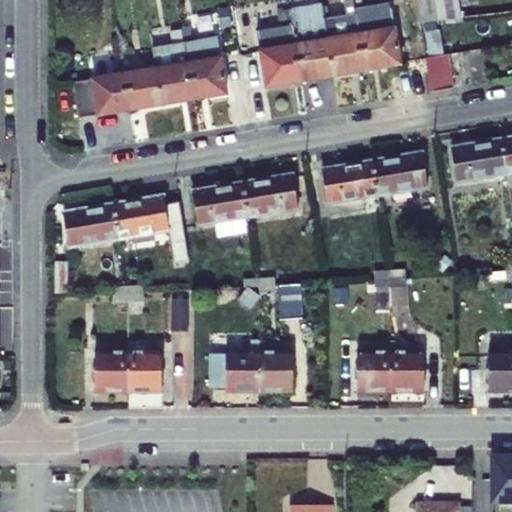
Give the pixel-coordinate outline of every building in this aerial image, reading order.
[(447,0),(402,0),(407,37),(452,29),(447,0)] [(347,6),(338,7),(349,77),(384,72),(379,36),(371,37),(368,18),(349,21),(347,6)] [(320,82),(349,77),(338,7),(332,8),(334,23),(311,27),(320,82)] [(320,82),(311,27),(309,12),(275,17),(278,32),(281,52),(287,87),(320,82)] [(278,32),(275,17),(268,18),(271,33),(278,32)] [(180,49),(177,33),(169,35),(172,50),(181,104),(213,99),(204,45),(180,49)] [(114,44),(106,45),(108,60),(116,59),(114,44)] [(108,60),(106,45),(100,46),(102,61),(108,60)] [(181,104),(172,50),(141,55),(145,75),(150,109),(181,104)] [(256,91),(287,87),(281,52),(250,57),(256,91)] [(434,66),(411,70),(415,100),(437,96),(434,66)] [(118,114),(150,109),(145,75),(112,80),(118,114)] [(118,114),(112,80),(61,88),(67,122),(118,114)] [(511,141),(483,147),(490,182),(511,177),(511,141)] [(490,182),(483,147),(434,155),(441,191),(490,182)] [(354,169),(360,203),(408,195),(402,161),(354,169)] [(306,177),(312,212),(360,203),(354,169),(306,177)] [(276,183),(227,191),(234,225),(282,217),(276,183)] [(186,233),(234,225),(227,191),(180,199),(186,233)] [(190,259),(179,201),(169,203),(180,260),(190,259)] [(151,204),(100,212),(108,246),(156,238),(161,270),(176,268),(166,211),(153,214),(151,204)] [(108,246),(100,212),(53,221),(57,255),(108,246)] [(510,277),(508,269),(494,271),(494,278),(510,277)] [(394,277),(376,279),(376,286),(395,284),(394,277)] [(494,278),(495,286),(510,285),(510,277),(494,278)] [(376,286),(376,279),(362,280),(363,287),(376,286)] [(283,283),(283,314),(305,314),(305,283),(283,283)] [(395,284),(376,286),(377,293),(395,292),(395,284)] [(249,294),(264,293),(263,286),(247,287),(249,294)] [(363,287),(363,294),(377,293),(376,286),(363,287)] [(264,293),(249,294),(249,301),(264,300),(264,293)] [(121,303),(135,302),(134,294),(119,295),(121,303)] [(119,295),(105,296),(105,304),(121,303),(119,295)] [(121,303),(105,304),(106,311),(121,310),(121,303)] [(176,306),(162,307),(164,336),(178,335),(176,306)] [(511,397),(511,361),(511,356),(480,356),(481,397),(511,397)] [(382,397),(380,357),(350,358),(350,398),(382,397)] [(414,357),(380,357),(382,397),(416,397),(414,357)] [(220,400),(252,399),(251,358),(219,359),(220,400)] [(284,358),(251,358),(252,399),(286,399),(284,358)] [(93,400),(125,400),(123,359),(93,360),(93,400)] [(154,359),(123,359),(125,400),(155,399),(154,359)] [(511,454),(489,455),(489,501),(511,500),(511,454)]
